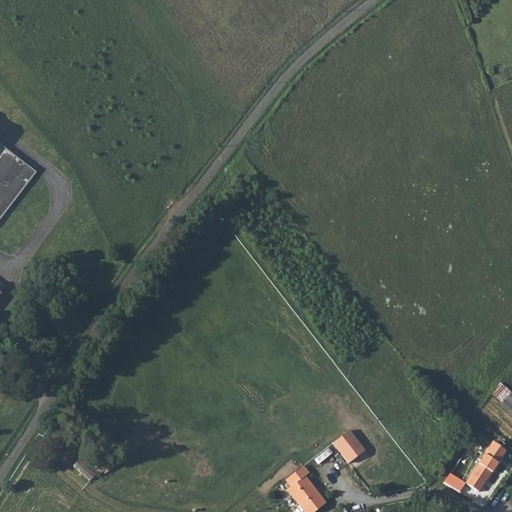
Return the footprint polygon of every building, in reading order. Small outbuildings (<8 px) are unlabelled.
[(0,221),(39,170),(0,140),(0,221)] [(511,391),(501,383),(492,395),(511,410),(511,391)] [(350,427),(334,440),(349,460),(365,446),(350,427)] [(477,433),(461,457),(470,463),(473,458),(486,439),(477,433)] [(477,465),(466,482),(467,483),(480,491),(491,474),(507,450),(493,441),(477,465)] [(79,460),(74,465),(75,465),(91,480),(96,474),(79,460)] [(306,463),(288,477),(294,485),(290,489),(309,511),(313,511),(329,500),(308,474),(312,471),(306,463)] [(447,484),(461,490),(466,481),(464,480),(469,468),(456,463),(447,484)] [(135,465),(121,476),(125,483),(142,471),(135,465)]
